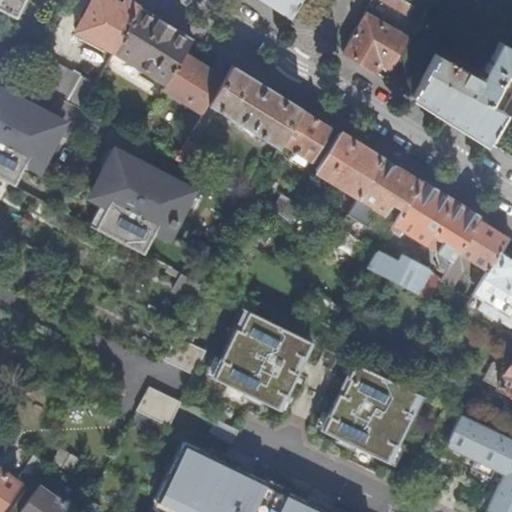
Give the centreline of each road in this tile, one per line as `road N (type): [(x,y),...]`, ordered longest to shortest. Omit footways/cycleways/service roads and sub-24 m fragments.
road 1 (residential): [(193,0),(511,200)]
road 2 (residential): [(409,511),(255,438)]
